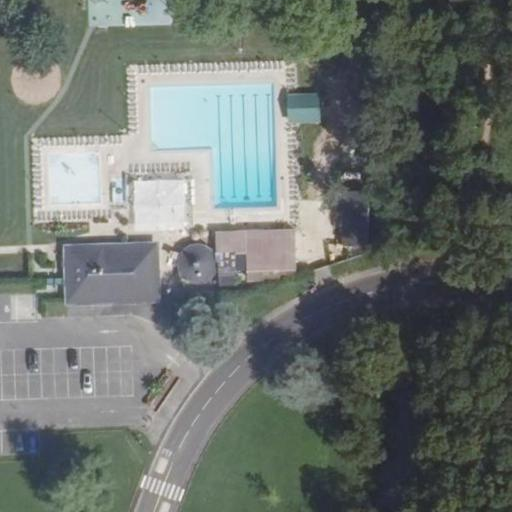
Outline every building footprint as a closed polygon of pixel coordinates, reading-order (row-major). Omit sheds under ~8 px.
[(286,93),(285,123),(317,123),(317,94),(286,93)] [(182,178),(130,180),(132,227),(184,225),(182,178)] [(370,193),(345,192),(345,233),(369,233),(370,193)] [(344,248),(369,248),(369,233),(345,233),(344,248)] [(70,302),(158,301),(156,248),(69,252),(70,302)] [(208,250),(203,249),(194,248),(187,252),(185,253),(184,256),(183,258),(182,260),(182,262),(182,265),(182,268),(183,271),(184,274),(185,276),(187,278),(189,280),(192,282),(194,282),(198,284),(203,283),(204,283),(208,281),(212,279),(215,276),(217,271),(218,267),(218,264),(218,260),(216,258),(212,254),(208,250)] [(281,253),(231,267),(238,291),(288,278),(281,253)]
